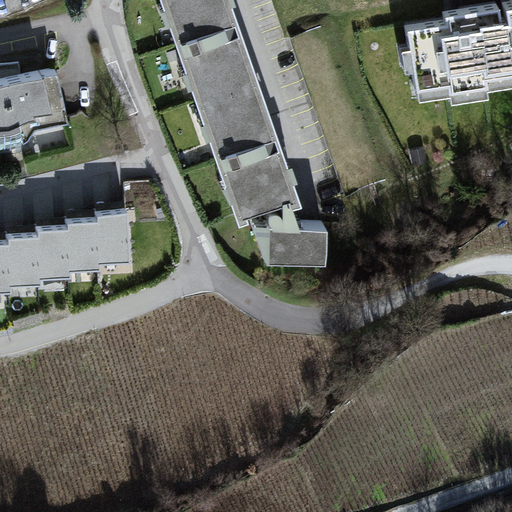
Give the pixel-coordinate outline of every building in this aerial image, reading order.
[(228,0),(158,0),(236,222),(298,201),(276,137),(237,24),(228,0)] [(445,18),(406,24),(416,92),(450,87),(452,96),(486,91),(485,82),(511,78),(511,0),(493,0),(443,8),(445,18)] [(321,25),(288,39),(344,195),(385,180),(359,109),(354,110),(340,68),(334,70),(321,25)] [(50,60),(0,71),(0,121),(61,108),(50,60)] [(124,208),(95,209),(95,217),(96,261),(126,260),(124,208)] [(95,217),(66,217),(66,224),(67,270),(97,269),(96,261),(95,217)] [(312,221),(251,219),(260,257),(323,260),(324,222),(312,221)] [(66,224),(36,225),(36,232),(37,277),(67,277),(67,270),(66,224)] [(36,232),(6,233),(6,239),(7,285),(37,284),(37,277),(36,232)]
